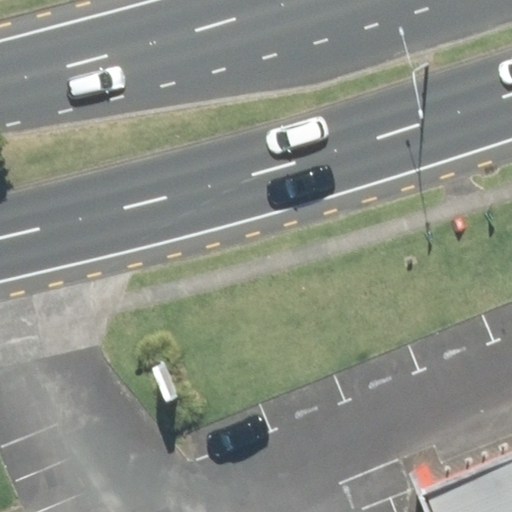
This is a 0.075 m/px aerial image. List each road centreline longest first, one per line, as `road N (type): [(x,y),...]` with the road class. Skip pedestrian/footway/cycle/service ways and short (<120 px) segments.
road 1 (primary): [(511,103),(0,252)]
road 2 (primary): [(0,71),(274,0)]
